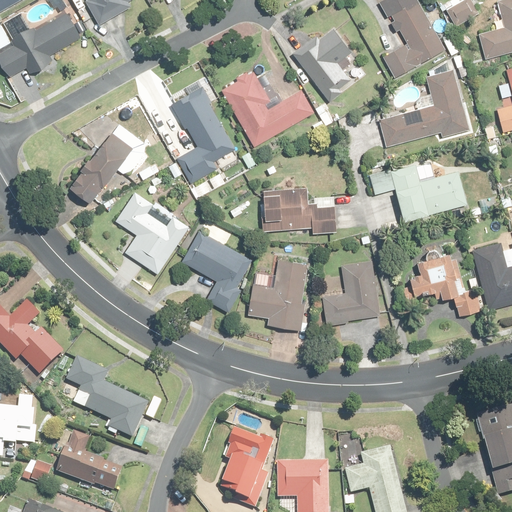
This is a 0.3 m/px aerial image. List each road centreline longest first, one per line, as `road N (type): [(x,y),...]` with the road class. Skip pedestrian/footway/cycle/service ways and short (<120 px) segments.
road 1 (residential): [(246,6),(0,142)]
road 2 (unknown): [(414,378),(357,167),(360,142),(372,131)]
road 3 (tertiary): [(214,361),(93,284),(54,252),(23,211)]
road 4 (tertiary): [(414,378),(317,383),(214,361)]
road 5 (residential): [(214,361),(159,511)]
road 6 (residential): [(414,378),(455,511)]
